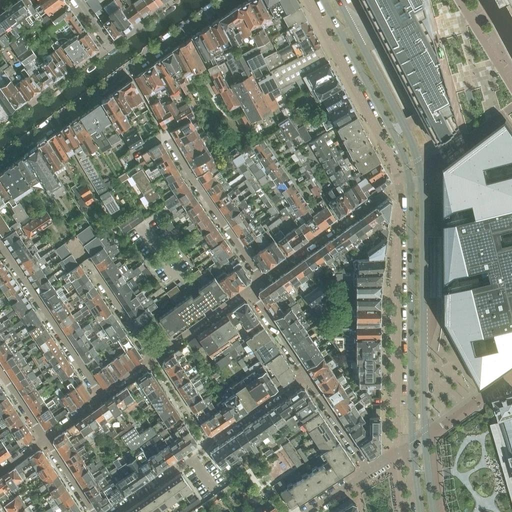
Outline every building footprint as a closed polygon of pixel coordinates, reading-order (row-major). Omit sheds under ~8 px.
[(22,0),(18,0),(15,3),(32,26),(38,22),(38,23),(39,22),(33,14),(27,6),(22,0)] [(35,0),(32,3),(27,6),(33,14),(51,0),(35,0)] [(64,0),(51,0),(33,14),(39,22),(42,20),(64,3),(66,2),(64,0)] [(114,0),(85,0),(94,12),(97,10),(102,6),(103,6),(111,0),(113,0),(114,0)] [(113,0),(111,0),(103,6),(111,17),(122,32),(132,24),(114,0),(113,0)] [(125,0),(114,0),(132,24),(140,18),(131,5),(130,6),(125,0)] [(125,0),(130,6),(131,5),(140,18),(151,10),(144,0),(125,0)] [(144,0),(151,10),(157,6),(152,0),(144,0)] [(248,0),(238,6),(253,38),(254,39),(257,45),(263,56),(276,50),(271,38),(269,38),(248,0)] [(262,0),(248,0),(269,38),(271,38),(280,33),(280,32),(262,0)] [(262,0),(280,32),(305,18),(296,0),(262,0)] [(359,0),(362,5),(363,6),(365,10),(365,11),(368,15),(368,17),(370,21),(371,22),(373,26),(374,27),(379,37),(379,38),(383,45),(384,47),(385,49),(387,53),(388,54),(390,58),(390,59),(395,69),(396,70),(401,79),(401,80),(404,85),(404,86),(406,90),(407,91),(409,95),(410,96),(412,101),(413,102),(418,111),(418,112),(420,117),(423,122),(424,123),(426,127),(429,134),(432,138),(432,139),(433,142),(438,138),(439,137),(443,134),(444,134),(448,131),(449,130),(453,127),(454,126),(457,124),(456,123),(456,120),(455,119),(454,114),(453,113),(452,108),(452,107),(447,90),(442,73),(442,72),(440,67),(440,66),(439,61),(438,60),(437,55),(437,54),(435,49),(435,48),(433,40),(425,14),(425,13),(424,8),(423,7),(422,2),(421,1),(421,0),(359,0)] [(64,3),(42,20),(44,23),(51,18),(55,23),(62,17),(64,16),(71,10),(66,2),(64,3)] [(15,3),(8,8),(18,21),(22,19),(28,29),(32,26),(15,3)] [(238,6),(228,12),(234,22),(241,34),(241,33),(243,36),(244,35),(247,41),(252,38),(252,40),(251,41),(254,47),(257,45),(254,39),(253,38),(238,6)] [(8,8),(2,12),(17,33),(20,31),(15,24),(18,21),(8,8)] [(76,34),(78,38),(87,32),(71,10),(64,16),(62,17),(76,34)] [(2,12),(0,13),(0,23),(6,31),(9,29),(16,39),(19,36),(17,33),(2,12)] [(228,12),(219,19),(224,26),(222,27),(225,30),(224,31),(232,45),(233,46),(238,43),(239,46),(246,43),(243,36),(241,33),(241,34),(234,22),(228,12)] [(104,16),(100,19),(113,38),(122,32),(111,17),(107,20),(104,16)] [(280,33),(271,38),(276,50),(277,50),(313,31),(311,29),(312,29),(312,27),(311,24),(309,24),(305,18),(280,32),(280,33)] [(219,19),(209,25),(222,50),(227,59),(226,60),(237,82),(253,73),(243,53),(238,55),(234,48),(233,46),(232,45),(224,31),(225,30),(222,27),(224,26),(219,19)] [(2,33),(6,31),(0,23),(0,36),(4,43),(6,45),(10,43),(2,33)] [(209,25),(199,32),(210,52),(211,55),(213,55),(222,50),(209,25)] [(276,50),(263,56),(271,71),(281,66),(320,45),(318,42),(319,42),(319,40),(318,37),(316,37),(313,31),(277,50),(276,50)] [(78,38),(90,54),(98,49),(87,32),(78,38)] [(211,55),(210,52),(199,32),(191,37),(207,67),(210,73),(219,68),(213,55),(211,55)] [(57,40),(56,40),(75,65),(90,54),(78,38),(76,34),(70,39),(69,38),(68,39),(65,38),(63,38),(61,38),(58,39),(57,40)] [(24,65),(28,69),(27,70),(28,70),(31,67),(30,65),(29,65),(27,62),(36,56),(22,36),(15,41),(10,44),(24,65)] [(190,38),(180,45),(193,71),(193,72),(205,66),(190,38)] [(51,44),(55,50),(69,69),(75,65),(56,40),(53,42),(51,39),(47,40),(51,44)] [(181,67),(178,69),(182,76),(177,78),(181,86),(185,84),(189,82),(185,75),(193,71),(180,45),(172,51),(181,67)] [(249,49),(243,53),(253,73),(263,93),(272,110),(279,107),(270,89),(278,85),(271,71),(263,56),(257,45),(254,47),(249,49)] [(281,66),(271,71),(278,85),(279,88),(290,83),(295,80),(302,76),(328,61),(320,45),(281,66)] [(52,56),(51,56),(64,73),(69,69),(55,50),(50,54),(52,56)] [(178,69),(181,67),(172,51),(161,58),(178,88),(189,106),(193,112),(199,108),(185,84),(181,86),(177,78),(182,76),(178,69)] [(47,58),(43,58),(44,61),(42,63),(54,80),(64,73),(51,56),(47,59),(47,58)] [(161,58),(153,64),(164,83),(166,88),(169,93),(178,88),(161,58)] [(302,76),(295,80),(302,92),(309,88),(335,73),(332,68),(328,61),(302,76)] [(39,65),(43,71),(40,73),(48,84),(54,80),(42,63),(39,65)] [(153,64),(143,71),(153,89),(159,86),(161,91),(166,88),(164,83),(153,64)] [(15,71),(10,65),(3,70),(5,72),(8,76),(11,74),(15,71)] [(31,67),(28,70),(42,89),(48,84),(40,73),(38,70),(35,72),(33,71),(34,70),(31,67)] [(24,68),(20,71),(25,77),(21,80),(33,96),(40,90),(42,89),(28,70),(27,70),(26,71),(24,68)] [(219,68),(210,73),(216,86),(219,92),(220,92),(229,87),(219,68)] [(154,102),(149,91),(153,89),(143,71),(135,77),(149,104),(157,118),(166,113),(159,100),(154,102)] [(7,82),(1,86),(16,107),(25,101),(14,85),(8,76),(5,72),(1,75),(7,82)] [(237,82),(230,85),(231,86),(240,105),(245,114),(250,122),(272,110),(263,93),(253,73),(237,82)] [(335,73),(309,88),(316,100),(321,97),(341,86),(335,73)] [(33,96),(21,80),(18,82),(11,74),(8,76),(14,85),(25,101),(33,96)] [(132,79),(119,89),(130,106),(143,99),(132,79)] [(1,86),(0,87),(0,102),(7,113),(15,108),(16,107),(1,86)] [(229,87),(220,92),(221,96),(229,110),(240,105),(231,86),(229,87)] [(341,86),(321,97),(328,111),(348,100),(345,92),(341,86)] [(467,90),(464,92),(468,104),(470,104),(474,100),(471,90),(470,88),(467,90)] [(119,89),(111,94),(123,113),(123,112),(131,108),(130,106),(119,89)] [(111,94),(101,101),(119,130),(130,123),(123,112),(123,113),(111,94)] [(173,100),(166,104),(169,111),(166,113),(157,118),(163,130),(167,128),(164,123),(174,118),(172,115),(174,115),(179,112),(173,100)] [(323,122),(327,129),(335,124),(355,113),(352,106),(348,100),(328,111),(332,117),(323,122)] [(99,102),(89,109),(111,145),(120,139),(121,139),(110,119),(99,102)] [(197,111),(194,113),(193,114),(193,112),(189,106),(179,112),(174,115),(176,118),(179,124),(191,117),(192,119),(195,117),(198,121),(201,118),(197,111)] [(89,109),(79,116),(98,148),(100,151),(111,145),(89,109)] [(245,114),(239,117),(246,130),(253,127),(250,122),(245,114)] [(336,127),(342,138),(362,126),(356,115),(336,127)] [(79,139),(77,140),(86,156),(98,148),(79,116),(70,123),(79,139)] [(277,123),(285,134),(289,140),(293,136),(290,132),(287,116),(277,123)] [(511,126),(506,119),(496,127),(490,131),(445,164),(445,213),(445,221),(446,279),(446,287),(446,319),(462,350),(481,388),(511,365),(511,126)] [(190,120),(170,131),(175,139),(194,128),(200,124),(198,121),(192,124),(190,120)] [(77,140),(79,139),(70,123),(56,133),(69,155),(74,152),(79,161),(100,196),(110,214),(120,208),(109,191),(114,188),(110,181),(105,184),(88,155),(86,157),(86,156),(77,140)] [(342,138),(347,149),(368,137),(362,126),(342,138)] [(194,128),(175,139),(179,146),(198,134),(194,128)] [(295,129),(290,132),(293,136),(299,144),(305,141),(297,128),(295,129)] [(143,142),(138,131),(125,139),(131,149),(143,142)] [(326,132),(309,143),(313,148),(330,138),(326,132)] [(62,159),(69,155),(56,133),(47,139),(65,168),(72,179),(75,176),(66,160),(64,161),(62,159)] [(198,134),(179,146),(183,153),(208,138),(206,135),(201,138),(198,134)] [(368,137),(347,149),(351,155),(343,159),(345,163),(346,164),(353,160),(374,148),(368,137)] [(208,138),(183,153),(187,160),(207,148),(204,144),(210,141),(208,138)] [(330,138),(313,148),(317,155),(334,144),(330,138)] [(57,173),(65,168),(47,139),(38,145),(57,173)] [(262,139),(245,150),(250,156),(266,145),(262,139)] [(161,143),(142,154),(146,161),(165,149),(161,143)] [(334,144),(317,155),(321,161),(338,151),(334,144)] [(44,187),(59,178),(56,174),(57,173),(38,145),(24,155),(44,188),(44,187)] [(250,156),(245,160),(249,166),(271,151),(266,145),(250,156)] [(207,148),(187,160),(192,167),(216,152),(214,149),(209,152),(207,148)] [(241,153),(238,148),(235,148),(230,151),(229,155),(232,159),(241,153)] [(353,160),(360,171),(364,170),(379,160),(379,159),(374,148),(353,160)] [(146,161),(148,165),(155,161),(156,163),(157,163),(169,156),(165,149),(146,161)] [(298,149),(293,152),(294,153),(292,155),(295,160),(302,155),(299,151),(298,149)] [(241,153),(232,159),(229,160),(233,167),(244,160),(245,160),(250,156),(245,150),(241,153)] [(271,151),(249,166),(253,173),(258,169),(275,157),(271,151)] [(338,151),(321,161),(325,168),(341,157),(338,151)] [(216,164),(213,158),(218,155),(216,152),(192,167),(196,174),(208,167),(209,169),(215,165),(216,164)] [(302,155),(295,160),(299,166),(307,162),(305,161),(307,157),(305,153),(302,155)] [(24,155),(15,161),(32,187),(33,187),(36,193),(44,188),(24,155)] [(149,168),(145,170),(149,177),(173,162),(169,156),(157,163),(159,166),(151,171),(149,168)] [(275,157),(258,169),(253,173),(257,179),(279,164),(275,157)] [(341,157),(325,168),(328,174),(345,163),(343,159),(341,157)] [(15,161),(6,167),(23,194),(32,188),(32,187),(15,161)] [(176,169),(173,162),(149,177),(152,183),(156,181),(154,178),(163,172),(165,175),(176,169)] [(307,162),(299,166),(304,173),(309,169),(311,168),(307,162)] [(361,180),(357,182),(361,189),(364,187),(364,186),(371,181),(385,171),(380,162),(365,172),(368,176),(361,180)] [(345,163),(328,174),(332,180),(349,169),(346,164),(345,163)] [(247,170),(243,164),(238,167),(242,173),(247,170)] [(257,179),(262,185),(267,182),(284,170),(279,164),(257,179)] [(209,169),(197,175),(202,183),(219,171),(215,165),(209,169)] [(6,167),(0,171),(0,176),(12,196),(14,199),(17,198),(23,194),(6,167)] [(141,168),(130,174),(142,192),(152,185),(141,168)] [(165,175),(167,179),(160,183),(158,179),(156,181),(152,183),(156,189),(180,175),(176,169),(165,175)] [(309,169),(304,173),(307,178),(312,175),(309,169)] [(349,169),(332,180),(336,186),(353,176),(349,169)] [(251,176),(247,170),(242,173),(247,179),(251,176)] [(284,170),(267,182),(271,188),(288,176),(284,170)] [(219,171),(202,183),(206,189),(223,177),(219,171)] [(377,190),(383,186),(390,181),(385,171),(371,181),(364,186),(364,187),(361,189),(366,197),(370,195),(369,194),(376,190),(377,190)] [(162,191),(162,190),(169,185),(171,189),(184,181),(180,175),(156,189),(159,193),(162,191)] [(312,175),(307,178),(311,184),(316,181),(312,175)] [(0,176),(0,194),(5,202),(8,199),(12,196),(0,176)] [(223,177),(206,189),(210,195),(229,182),(225,176),(223,177)] [(256,182),(251,176),(247,179),(251,185),(256,182)] [(288,176),(271,188),(274,191),(276,194),(292,183),(288,176)] [(85,181),(76,187),(78,190),(87,185),(85,181)] [(172,196),(164,201),(166,204),(189,189),(184,181),(171,189),(175,194),(172,196)] [(316,181),(311,184),(315,190),(319,186),(316,181)] [(229,182),(210,195),(214,201),(233,188),(229,182)] [(260,188),(256,182),(251,185),(255,191),(256,191),(260,188)] [(357,182),(350,187),(360,202),(366,197),(361,189),(357,182)] [(292,183),(276,194),(270,198),(274,204),(280,200),(296,189),(292,183)] [(75,184),(71,187),(79,199),(77,200),(81,208),(87,204),(94,200),(90,193),(83,197),(78,190),(76,187),(75,184)] [(87,185),(78,190),(83,197),(90,193),(91,192),(87,185)] [(233,188),(214,201),(218,207),(237,194),(240,192),(236,186),(233,188)] [(340,194),(336,186),(331,189),(336,197),(346,212),(353,206),(343,192),(340,194)] [(350,187),(343,192),(353,206),(360,202),(350,187)] [(260,188),(256,191),(260,197),(264,194),(260,188)] [(166,204),(171,211),(175,208),(173,205),(180,201),(181,204),(194,195),(189,189),(166,204),(167,204),(166,204)] [(280,200),(285,206),(301,195),(296,189),(280,200)] [(331,189),(328,192),(333,199),(328,202),(338,217),(346,212),(336,197),(331,189)] [(223,213),(241,200),(237,194),(218,207),(223,213)] [(181,204),(184,207),(177,211),(175,208),(171,211),(172,212),(174,214),(172,215),(174,218),(176,216),(198,201),(194,195),(181,204)] [(286,209),(281,213),(283,217),(289,213),(305,201),(301,195),(285,206),(286,209)] [(12,196),(8,199),(12,205),(11,206),(15,211),(12,213),(18,221),(28,214),(19,201),(17,198),(14,199),(12,196)] [(223,213),(225,216),(227,219),(248,205),(248,204),(244,198),(241,200),(223,213)] [(388,198),(377,206),(387,221),(389,221),(390,214),(392,200),(388,198)] [(323,208),(319,211),(328,224),(335,219),(322,199),(318,201),(323,208)] [(176,216),(178,219),(183,216),(185,219),(186,219),(202,207),(198,201),(176,216)] [(289,213),(292,217),(293,219),(297,217),(298,216),(304,212),(307,210),(310,208),(305,201),(289,213)] [(248,205),(227,219),(231,225),(252,211),(248,205)] [(272,206),(267,209),(271,215),(276,212),(272,206)] [(377,206),(370,211),(383,229),(380,231),(385,238),(387,237),(389,221),(387,221),(377,206)] [(189,222),(188,223),(189,225),(206,214),(202,207),(186,219),(189,222)] [(310,208),(307,210),(321,229),(328,224),(319,211),(315,214),(311,207),(310,208)] [(46,210),(22,227),(29,238),(53,221),(46,210)] [(307,210),(304,212),(309,218),(305,221),(314,234),(321,229),(307,210)] [(128,217),(129,217),(117,224),(117,225),(123,234),(143,219),(138,211),(128,217)] [(252,211),(231,225),(235,231),(256,217),(252,211)] [(370,211),(364,216),(374,230),(381,240),(385,238),(380,231),(383,229),(370,211)] [(0,234),(2,237),(12,230),(9,227),(0,213),(0,234)] [(189,225),(183,229),(187,235),(192,232),(190,230),(196,225),(198,228),(210,220),(206,214),(189,225)] [(367,235),(374,230),(364,216),(357,221),(367,235)] [(251,229),(256,226),(255,224),(259,221),(256,217),(235,231),(239,237),(251,229)] [(297,217),(293,219),(298,226),(307,239),(314,234),(305,221),(301,224),(297,217)] [(279,218),(268,226),(270,230),(282,221),(279,218)] [(210,220),(198,228),(199,228),(201,232),(190,239),(192,242),(215,226),(210,220)] [(12,230),(2,237),(3,238),(15,230),(22,226),(18,221),(9,227),(12,230)] [(169,221),(164,225),(168,231),(172,228),(174,227),(169,221)] [(357,221),(351,226),(364,245),(365,246),(368,244),(363,237),(367,235),(357,221)] [(364,245),(351,226),(350,225),(344,230),(354,244),(357,242),(360,247),(364,245)] [(215,226),(192,242),(194,245),(205,238),(207,240),(207,241),(219,232),(215,226)] [(261,226),(253,231),(251,229),(239,237),(244,243),(264,230),(261,226)] [(298,226),(296,228),(285,236),(284,236),(294,249),(307,239),(298,226)] [(15,230),(3,238),(7,245),(25,232),(23,229),(20,231),(21,232),(18,233),(15,230)] [(93,229),(79,240),(91,256),(105,245),(101,239),(100,239),(93,229)] [(281,230),(273,235),(287,254),(294,249),(284,236),(285,236),(281,230)] [(354,251),(358,257),(362,255),(354,244),(344,230),(337,235),(347,249),(351,246),(354,251)] [(25,232),(7,245),(11,251),(23,242),(21,238),(23,237),(26,241),(29,238),(25,232)] [(207,241),(207,240),(201,244),(205,250),(223,238),(219,232),(207,241)] [(263,234),(260,237),(276,261),(284,256),(274,241),(270,244),(263,234)] [(344,251),(347,249),(337,235),(331,240),(346,261),(349,258),(344,251)] [(263,248),(259,252),(269,267),(276,261),(260,237),(256,239),(261,246),(262,246),(263,248)] [(384,257),(387,237),(385,238),(381,240),(367,250),(368,258),(384,257)] [(30,238),(29,238),(26,241),(23,242),(11,251),(15,257),(34,244),(30,238)] [(210,256),(227,244),(223,238),(205,250),(196,257),(198,260),(208,254),(210,256)] [(331,240),(324,245),(334,258),(338,256),(345,266),(348,264),(346,261),(331,240)] [(37,251),(34,247),(40,244),(38,241),(34,244),(15,257),(19,263),(32,254),(37,251)] [(248,242),(244,245),(253,257),(261,269),(264,270),(269,267),(259,252),(255,254),(254,252),(254,251),(248,242)] [(91,256),(95,263),(117,248),(114,244),(112,246),(109,243),(105,245),(91,256)] [(210,256),(212,259),(207,263),(209,266),(217,261),(226,254),(232,251),(227,244),(210,256)] [(324,245),(317,249),(332,270),(335,268),(332,262),(330,261),(334,258),(324,245)] [(67,248),(58,254),(70,271),(79,264),(67,248)] [(117,248),(95,263),(100,270),(113,260),(116,258),(114,255),(119,251),(117,248)] [(317,249),(311,254),(321,268),(325,265),(325,267),(332,276),(335,274),(332,270),(317,249)] [(32,254),(19,263),(23,269),(41,257),(37,251),(32,254)] [(41,257),(23,269),(27,275),(40,266),(47,262),(44,258),(48,256),(46,254),(41,257)] [(227,259),(229,258),(226,254),(217,261),(221,267),(225,264),(231,272),(227,275),(238,289),(245,284),(231,264),(227,259)] [(311,254),(304,259),(319,280),(321,283),(325,280),(323,277),(322,277),(320,274),(323,272),(321,268),(311,254)] [(236,257),(234,259),(235,261),(231,264),(245,284),(250,281),(249,281),(250,278),(250,277),(236,257)] [(382,271),(384,257),(368,258),(357,259),(357,271),(382,271)] [(311,275),(316,282),(319,280),(304,259),(298,263),(307,277),(311,275)] [(100,270),(104,277),(122,265),(120,261),(115,264),(113,260),(100,270)] [(0,283),(11,276),(3,264),(2,262),(0,263),(0,283)] [(308,286),(304,280),(307,277),(298,263),(291,268),(305,288),(308,286)] [(69,276),(64,279),(66,283),(84,271),(79,264),(70,271),(66,273),(69,276)] [(40,266),(27,275),(31,281),(50,268),(48,265),(46,266),(41,269),(40,266)] [(120,271),(124,268),(122,265),(104,277),(109,284),(122,274),(120,271)] [(147,267),(142,271),(147,277),(152,273),(147,267)] [(50,273),(52,271),(50,268),(31,281),(35,287),(48,278),(45,275),(49,272),(50,273)] [(131,278),(142,271),(139,268),(134,271),(132,268),(122,274),(109,284),(113,290),(131,278)] [(298,284),(303,291),(299,294),(302,298),(304,296),(303,296),(308,292),(305,288),(291,268),(284,273),(285,273),(294,286),(298,284)] [(66,283),(63,285),(65,288),(66,289),(73,283),(76,287),(88,278),(84,271),(66,283)] [(229,295),(230,295),(238,289),(227,275),(224,271),(217,277),(219,280),(229,295)] [(356,272),(355,283),(381,283),(382,271),(357,271),(356,272)] [(294,293),(297,291),(294,286),(285,273),(278,278),(293,299),(296,297),(294,293)] [(58,280),(54,274),(48,278),(35,287),(39,293),(58,280)] [(0,288),(1,288),(3,291),(15,282),(11,276),(0,283),(0,288)] [(205,314),(201,309),(204,306),(208,304),(212,309),(228,297),(228,296),(214,277),(198,289),(199,292),(195,295),(193,297),(191,294),(159,317),(172,336),(205,314)] [(88,278),(76,287),(78,291),(70,296),(73,299),(93,285),(88,278)] [(132,288),(129,284),(133,282),(131,278),(113,290),(118,297),(132,288)] [(293,299),(278,278),(272,282),(271,282),(281,296),(285,293),(285,295),(290,301),(288,303),(291,307),(296,303),(293,299)] [(58,280),(39,293),(43,299),(56,290),(53,286),(57,284),(57,285),(60,283),(58,280)] [(5,294),(0,297),(0,302),(19,288),(15,282),(3,291),(5,294)] [(271,282),(265,287),(274,301),(281,296),(271,282)] [(312,307),(319,302),(330,294),(321,283),(308,292),(303,296),(304,296),(312,307)] [(355,283),(355,295),(380,295),(381,283),(355,283)] [(93,285),(73,299),(75,302),(82,297),(85,301),(97,292),(93,285)] [(265,287),(259,291),(259,294),(258,294),(266,306),(274,301),(265,287)] [(11,303),(23,294),(19,288),(0,302),(0,305),(1,306),(5,304),(4,303),(9,300),(11,303)] [(64,295),(59,288),(56,290),(43,299),(48,306),(61,297),(64,295)] [(132,288),(118,297),(123,304),(140,292),(138,288),(134,291),(132,288)] [(85,301),(87,304),(79,309),(80,309),(82,313),(102,298),(97,292),(85,301)] [(140,292),(123,304),(127,311),(140,302),(138,298),(142,295),(140,292)] [(23,294),(11,303),(13,306),(7,309),(6,308),(4,310),(7,314),(15,309),(27,301),(23,294)] [(380,295),(355,295),(355,308),(380,307),(380,295)] [(61,297),(48,306),(52,313),(73,299),(70,296),(63,301),(61,297)] [(140,302),(127,311),(132,318),(154,303),(149,296),(140,302)] [(274,301),(266,306),(274,318),(286,309),(282,303),(281,304),(280,302),(284,300),(281,296),(274,301)] [(102,298),(82,313),(84,316),(86,319),(94,314),(107,305),(102,298)] [(73,299),(52,313),(57,320),(70,311),(67,308),(75,302),(73,299)] [(15,309),(19,315),(19,316),(32,307),(27,301),(15,309)] [(247,303),(247,302),(244,302),(227,314),(236,329),(242,325),(240,322),(253,312),(247,303)] [(147,313),(157,306),(154,303),(132,318),(136,325),(137,325),(149,316),(147,313)] [(296,303),(291,307),(286,309),(274,318),(279,326),(302,311),(296,303)] [(107,305),(94,314),(96,318),(89,323),(91,326),(111,312),(107,305)] [(32,307),(19,316),(21,320),(13,325),(16,328),(23,323),(37,315),(32,307)] [(380,319),(380,307),(355,308),(355,320),(380,319)] [(70,311),(57,320),(62,327),(82,313),(80,309),(72,315),(70,311)] [(302,311),(279,326),(285,334),(306,320),(307,319),(302,311)] [(111,312),(91,326),(91,327),(94,330),(96,333),(100,330),(98,327),(101,325),(103,328),(116,319),(111,312)] [(253,312),(240,322),(242,325),(250,336),(253,335),(263,327),(253,312)] [(77,321),(84,316),(82,313),(62,327),(66,334),(79,324),(77,321)] [(227,314),(217,321),(234,348),(240,344),(237,338),(241,336),(236,329),(227,314)] [(37,315),(23,323),(26,327),(21,330),(23,332),(21,333),(23,334),(41,321),(37,315)] [(100,330),(96,333),(98,337),(101,340),(120,326),(116,319),(103,328),(100,330)] [(353,324),(331,324),(331,329),(348,329),(348,336),(380,336),(380,319),(355,320),(355,326),(353,326),(353,324)] [(306,320),(285,334),(290,342),(307,331),(304,327),(309,324),(306,320)] [(23,334),(22,335),(24,338),(31,334),(33,337),(46,328),(41,321),(23,334)] [(237,352),(234,348),(217,321),(207,329),(222,351),(224,354),(228,351),(229,353),(215,363),(220,369),(230,362),(234,368),(237,365),(233,359),(236,357),(237,352)] [(91,326),(89,323),(81,328),(79,324),(66,334),(71,341),(91,327),(91,326)] [(7,329),(9,332),(2,336),(0,333),(0,343),(5,340),(11,336),(16,333),(13,329),(11,326),(7,329)] [(120,326),(101,340),(103,344),(105,347),(109,345),(106,341),(110,338),(112,342),(117,339),(125,333),(120,326)] [(88,339),(86,335),(94,330),(91,327),(71,341),(75,348),(88,339)] [(248,344),(243,347),(248,354),(252,350),(256,348),(270,338),(263,327),(253,335),(250,336),(245,340),(248,344)] [(33,337),(35,340),(31,344),(28,346),(27,345),(25,347),(27,351),(50,335),(46,328),(33,337)] [(216,359),(214,356),(222,351),(207,329),(197,336),(203,345),(212,358),(213,360),(216,359)] [(307,331),(290,342),(295,350),(317,336),(314,332),(309,335),(307,331)] [(5,340),(0,343),(0,352),(13,345),(16,342),(20,340),(16,333),(11,336),(13,339),(7,343),(5,340)] [(121,345),(134,364),(142,358),(129,339),(125,333),(117,339),(121,345)] [(55,342),(50,335),(27,351),(30,355),(31,355),(35,352),(40,348),(42,351),(55,342)] [(187,343),(192,349),(194,352),(203,345),(197,336),(187,343)] [(318,347),(315,344),(320,341),(317,336),(295,350),(301,359),(318,347)] [(344,336),(343,349),(355,349),(380,349),(380,348),(379,348),(379,337),(380,336),(348,336),(344,336)] [(88,339),(75,348),(80,355),(101,340),(98,337),(91,342),(88,339)] [(256,348),(252,350),(257,357),(261,355),(275,345),(270,338),(256,348)] [(25,346),(22,343),(20,340),(16,342),(18,346),(15,348),(13,345),(0,352),(0,360),(1,362),(19,350),(25,346)] [(99,347),(103,344),(101,340),(80,355),(85,362),(93,356),(97,353),(98,353),(95,349),(99,347)] [(42,351),(47,358),(60,349),(55,342),(42,351)] [(162,364),(165,368),(183,355),(192,349),(187,343),(162,361),(162,364)] [(113,360),(109,362),(118,376),(126,370),(113,351),(109,345),(105,347),(113,360)] [(121,345),(113,351),(126,370),(134,364),(121,345)] [(275,345),(261,355),(265,362),(280,352),(275,345)] [(318,347),(301,359),(306,367),(328,353),(332,350),(329,346),(320,351),(318,347)] [(64,356),(64,355),(60,349),(47,358),(46,358),(48,362),(44,365),(47,368),(64,356)] [(355,360),(355,362),(379,361),(380,361),(380,349),(355,349),(355,360)] [(24,356),(19,350),(1,362),(5,368),(18,360),(24,356)] [(265,362),(268,366),(269,366),(275,374),(289,365),(280,352),(265,362)] [(97,353),(93,356),(95,359),(99,364),(110,381),(118,376),(109,362),(107,358),(102,361),(97,353)] [(328,353),(306,367),(312,375),(333,361),(331,357),(331,358),(328,353)] [(18,360),(5,368),(9,375),(28,362),(33,359),(31,355),(30,355),(20,362),(18,360)] [(183,355),(165,368),(169,374),(187,361),(183,355)] [(47,368),(45,369),(47,373),(49,371),(51,375),(69,363),(64,356),(47,368)] [(93,356),(85,362),(87,364),(95,359),(93,356)] [(241,358),(237,361),(242,368),(246,365),(241,358)] [(333,372),(330,368),(336,364),(340,361),(338,358),(333,361),(312,375),(317,383),(333,372)] [(379,373),(379,361),(355,362),(355,360),(340,360),(345,366),(352,366),(352,373),(358,373),(380,373),(379,373)] [(183,369),(190,365),(187,361),(169,374),(173,380),(185,372),(183,369)] [(28,362),(9,375),(14,382),(32,370),(33,370),(28,362)] [(51,375),(46,378),(49,383),(58,376),(60,379),(66,375),(73,370),(69,363),(51,375)] [(97,371),(93,374),(102,387),(110,381),(99,364),(95,367),(97,371)] [(294,373),(289,365),(275,374),(270,377),(262,364),(254,370),(269,393),(277,388),(282,384),(293,377),(294,373)] [(193,384),(191,381),(198,377),(206,371),(204,368),(195,373),(176,386),(181,393),(193,384)] [(37,376),(32,370),(14,382),(18,388),(37,376)] [(185,372),(173,380),(176,386),(195,373),(193,370),(187,375),(185,372)] [(254,370),(244,377),(248,383),(246,384),(258,401),(269,393),(254,370)] [(147,372),(126,387),(131,394),(154,377),(151,372),(148,371),(147,371),(147,372)] [(333,372),(317,383),(322,391),(344,376),(342,373),(336,377),(333,372)] [(352,377),(356,383),(358,383),(358,386),(380,386),(380,383),(380,375),(380,373),(358,373),(352,373),(352,377)] [(37,376),(18,388),(22,395),(35,387),(43,382),(38,375),(37,376)] [(67,377),(71,382),(84,401),(91,395),(82,382),(78,385),(70,375),(67,377)] [(344,376),(322,391),(327,398),(344,388),(349,384),(344,376)] [(154,377),(131,394),(135,400),(145,392),(158,383),(154,377)] [(244,377),(231,386),(246,410),(258,401),(246,384),(248,383),(244,377)] [(67,385),(71,390),(67,392),(76,406),(84,401),(71,382),(67,385)] [(158,383),(145,392),(149,399),(150,399),(162,390),(158,383)] [(193,384),(181,393),(185,399),(203,386),(201,383),(195,387),(193,384)] [(227,394),(222,398),(224,399),(227,404),(235,418),(246,410),(231,386),(230,385),(226,389),(225,391),(227,394)] [(35,387),(22,395),(27,402),(46,389),(44,386),(38,390),(35,387)] [(203,386),(185,399),(189,405),(201,397),(206,394),(204,391),(206,389),(203,386)] [(135,400),(131,394),(126,387),(119,392),(131,410),(138,405),(137,402),(135,400)] [(59,388),(55,390),(58,394),(61,398),(69,411),(76,406),(67,392),(64,395),(59,388)] [(296,392),(276,406),(281,415),(288,411),(286,409),(292,405),(308,394),(305,389),(300,388),(296,392)] [(344,388),(327,398),(333,406),(354,392),(352,389),(347,392),(344,388)] [(46,389),(27,402),(31,409),(44,400),(50,396),(46,389)] [(144,408),(141,409),(143,413),(161,400),(167,396),(162,390),(150,399),(152,402),(144,408)] [(119,392),(112,397),(121,410),(125,407),(128,412),(131,410),(119,392)] [(351,399),(356,395),(354,392),(333,406),(338,414),(354,403),(351,399)] [(363,393),(359,395),(361,398),(354,404),(354,403),(338,414),(343,422),(364,408),(370,404),(371,404),(371,398),(367,398),(365,396),(363,393)] [(511,393),(508,395),(495,398),(496,404),(499,411),(500,417),(501,421),(507,439),(504,440),(503,440),(501,440),(511,478),(511,393)] [(58,394),(55,396),(46,403),(44,400),(31,409),(35,415),(54,402),(61,398),(58,394)] [(308,394),(292,405),(297,413),(313,403),(308,394)] [(201,397),(189,405),(193,412),(200,406),(207,402),(212,399),(210,395),(203,400),(201,397)] [(0,409),(11,403),(6,396),(0,400),(0,409)] [(161,400),(143,413),(145,415),(148,419),(150,417),(148,415),(156,409),(158,412),(171,403),(167,396),(161,400)] [(112,397),(105,402),(117,419),(124,429),(131,424),(121,410),(112,397)] [(57,406),(54,402),(35,415),(40,422),(53,413),(50,410),(57,406)] [(105,402),(98,407),(107,420),(110,424),(117,419),(105,402)] [(207,402),(200,406),(216,431),(222,426),(208,404),(207,402)] [(0,409),(0,413),(0,414),(0,419),(15,409),(11,403),(0,409)] [(161,415),(150,422),(152,425),(152,426),(175,409),(171,403),(158,412),(161,415)] [(211,403),(208,404),(222,426),(228,422),(220,409),(217,412),(211,403)] [(297,413),(303,421),(318,410),(313,403),(297,413)] [(227,404),(220,409),(228,422),(235,418),(227,404)] [(193,412),(207,433),(207,434),(208,434),(210,434),(211,435),(216,431),(200,406),(193,412)] [(285,421),(281,415),(276,406),(267,412),(277,427),(285,421)] [(98,407),(92,411),(100,424),(105,432),(110,439),(117,434),(114,430),(110,432),(104,422),(107,420),(98,407)] [(361,414),(366,411),(364,408),(343,422),(348,430),(361,422),(365,420),(361,414)] [(15,409),(0,419),(0,425),(2,428),(7,425),(20,416),(15,409)] [(66,413),(63,409),(54,416),(53,413),(40,422),(44,429),(66,413)] [(179,416),(175,409),(152,426),(156,432),(163,428),(161,424),(164,421),(167,425),(179,416)] [(306,428),(307,429),(323,418),(323,417),(318,410),(303,421),(292,428),(295,433),(305,426),(306,428)] [(105,432),(100,424),(92,411),(85,416),(93,429),(98,436),(102,434),(105,432)] [(267,412),(259,417),(269,433),(277,427),(267,412)] [(379,433),(380,433),(380,432),(380,416),(376,416),(376,412),(371,412),(371,416),(369,416),(369,433),(371,433),(377,433),(379,433)] [(20,416),(7,425),(9,428),(1,434),(3,437),(24,423),(20,416)] [(94,440),(89,432),(93,429),(85,416),(76,423),(81,430),(85,436),(91,446),(96,453),(100,450),(93,440),(94,440)] [(259,417),(251,423),(261,438),(266,435),(271,442),(274,440),(269,433),(259,417)] [(323,418),(307,429),(312,437),(329,426),(323,418)] [(181,424),(177,427),(191,448),(196,445),(196,442),(183,422),(181,423),(181,424)] [(361,422),(348,430),(356,442),(360,440),(368,434),(368,433),(361,422)] [(24,423),(3,437),(4,439),(6,438),(7,439),(14,435),(16,438),(29,430),(24,423)] [(54,439),(53,442),(56,447),(81,430),(76,423),(75,424),(67,429),(54,439)] [(118,433),(126,444),(127,443),(132,451),(157,433),(156,432),(152,426),(152,425),(139,434),(132,423),(131,424),(124,429),(118,433)] [(251,423),(243,429),(253,444),(261,438),(251,423)] [(329,426),(312,437),(317,444),(334,433),(329,426)] [(172,434),(175,439),(184,453),(191,448),(177,427),(173,430),(174,432),(172,434)] [(243,429),(235,434),(245,450),(250,446),(255,453),(258,451),(253,444),(243,429)] [(9,443),(5,446),(10,453),(33,437),(29,430),(16,438),(18,442),(12,446),(9,443)] [(81,430),(56,447),(60,453),(79,440),(85,436),(81,430)] [(163,431),(160,433),(177,458),(184,453),(175,439),(171,442),(163,431)] [(160,439),(165,447),(160,450),(169,463),(177,458),(160,433),(152,438),(155,442),(160,439)] [(334,433),(317,444),(322,452),(339,441),(334,433)] [(360,440),(356,442),(367,459),(380,450),(380,435),(380,433),(379,433),(377,433),(371,433),(369,433),(368,433),(368,434),(360,440)] [(235,434),(227,440),(237,455),(245,450),(235,434)] [(283,436),(275,441),(278,445),(286,440),(283,436)] [(0,452),(4,458),(10,453),(5,446),(1,441),(0,439),(0,452)] [(76,450),(74,447),(81,443),(79,440),(60,453),(64,459),(76,450)] [(227,440),(219,446),(229,461),(237,455),(227,440)] [(149,441),(146,443),(150,450),(163,468),(169,463),(160,450),(156,443),(152,445),(149,441)] [(294,476),(297,481),(288,487),(299,504),(339,477),(353,468),(354,464),(339,441),(322,452),(328,461),(303,477),(300,472),(294,476)] [(288,442),(282,445),(296,467),(302,463),(288,442)] [(142,446),(140,447),(142,450),(156,472),(163,468),(150,450),(146,453),(142,446)] [(227,472),(228,471),(224,464),(229,461),(219,446),(210,452),(224,474),(227,472)] [(76,450),(64,459),(68,465),(87,452),(85,449),(78,453),(76,450)] [(39,450),(15,467),(19,473),(23,470),(21,467),(30,461),(32,464),(45,455),(42,451),(39,450)] [(141,464),(142,464),(140,465),(149,478),(156,472),(142,450),(135,455),(137,457),(141,464)] [(82,460),(89,455),(87,452),(68,465),(72,471),(84,463),(82,460)] [(45,455),(32,464),(33,464),(37,470),(49,462),(45,455)] [(140,465),(142,464),(141,464),(137,457),(126,464),(131,471),(140,484),(149,478),(140,465)] [(114,460),(113,461),(131,490),(140,484),(131,471),(126,474),(116,459),(114,460)] [(95,465),(76,478),(80,484),(92,475),(90,472),(97,468),(103,464),(101,460),(95,465)] [(84,463),(72,471),(76,478),(95,465),(93,461),(86,466),(84,463)] [(113,461),(105,467),(109,473),(115,482),(117,487),(123,495),(131,490),(113,461)] [(37,470),(30,475),(32,478),(38,475),(39,473),(41,477),(53,468),(49,462),(37,470)] [(15,467),(9,471),(17,484),(23,480),(19,473),(15,467)] [(53,468),(41,477),(45,483),(58,475),(53,468)] [(11,488),(12,490),(18,486),(17,484),(9,471),(3,475),(11,488)] [(173,478),(184,494),(192,489),(180,473),(173,478)] [(14,498),(8,490),(11,488),(3,475),(0,477),(0,498),(4,505),(14,498)] [(45,483),(38,488),(41,491),(46,488),(47,486),(50,490),(62,481),(58,475),(45,483)] [(92,475),(80,484),(84,490),(96,481),(92,475)] [(96,481),(84,490),(89,497),(102,488),(108,484),(103,477),(96,481)] [(173,478),(165,483),(177,499),(184,494),(173,478)] [(282,479),(277,482),(281,487),(285,484),(282,479)] [(50,490),(52,493),(50,494),(45,498),(47,501),(54,496),(66,488),(62,481),(50,490)] [(165,483),(158,489),(169,505),(177,499),(165,483)] [(230,483),(220,491),(223,496),(234,489),(230,483)] [(106,494),(93,503),(98,511),(101,511),(123,495),(117,487),(106,494)] [(288,487),(277,494),(281,500),(284,498),(291,509),(299,504),(288,487)] [(56,500),(49,504),(51,507),(64,499),(70,494),(66,488),(54,496),(56,500)] [(102,488),(89,497),(93,503),(106,494),(102,488)] [(158,489),(151,494),(162,510),(169,505),(158,489)] [(14,498),(4,505),(8,511),(23,501),(19,494),(16,496),(14,498)] [(51,507),(43,511),(52,511),(54,511),(59,508),(60,506),(62,510),(75,501),(70,494),(64,499),(51,507)] [(151,494),(143,499),(152,511),(158,511),(162,510),(151,494)] [(219,502),(214,496),(208,501),(212,507),(219,502)] [(198,498),(191,503),(193,506),(200,501),(198,498)] [(152,511),(143,499),(136,504),(141,511),(152,511)] [(265,502),(269,508),(266,510),(264,507),(256,511),(277,511),(274,506),(274,507),(269,499),(265,502)] [(23,501),(8,511),(19,511),(27,507),(23,501)] [(62,510),(63,511),(72,511),(79,507),(75,501),(62,510)] [(339,510),(336,511),(357,511),(356,504),(352,503),(339,510)]
